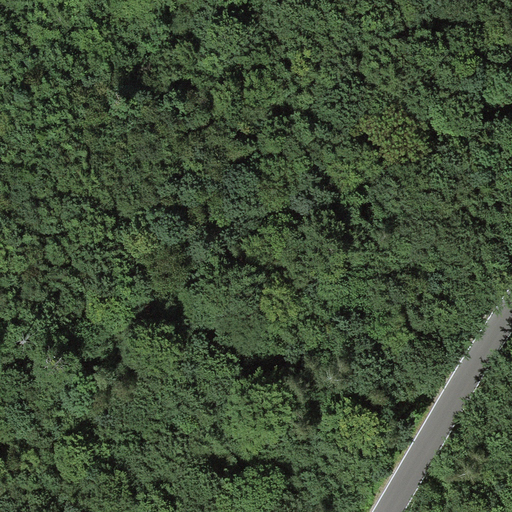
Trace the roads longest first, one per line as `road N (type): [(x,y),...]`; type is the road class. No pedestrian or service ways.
road 1 (track): [(511,123),(464,136),(189,284),(121,335),(0,456)]
road 2 (tertiary): [(511,312),(387,511)]
